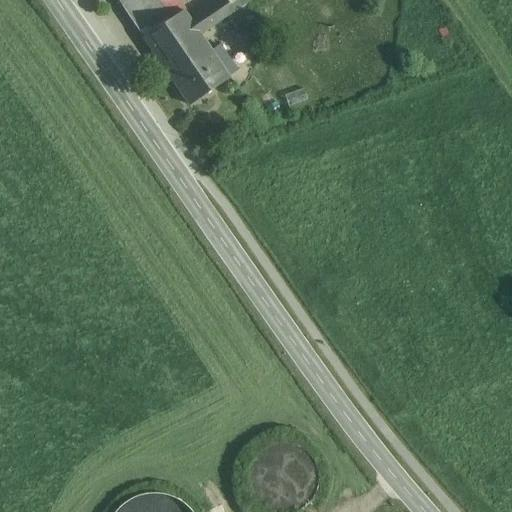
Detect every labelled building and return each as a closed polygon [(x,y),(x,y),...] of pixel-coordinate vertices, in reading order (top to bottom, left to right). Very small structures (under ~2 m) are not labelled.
[(117,0),(144,40),(169,22),(154,0),(117,0)] [(154,0),(169,22),(185,12),(176,0),(154,0)] [(224,0),(219,0),(190,20),(200,35),(233,12),(224,0)] [(200,35),(190,20),(185,12),(169,22),(144,40),(189,106),(230,78),(200,35)] [(248,477),(249,490),(254,500),(262,509),(268,511),(298,511),(306,508),(314,498),(319,487),(319,475),(316,464),(308,453),(296,446),(283,444),(270,446),(259,453),(251,464),(248,477)] [(193,511),(183,502),(172,497),(160,494),(147,494),(136,498),(123,505),(116,511),(193,511)]
